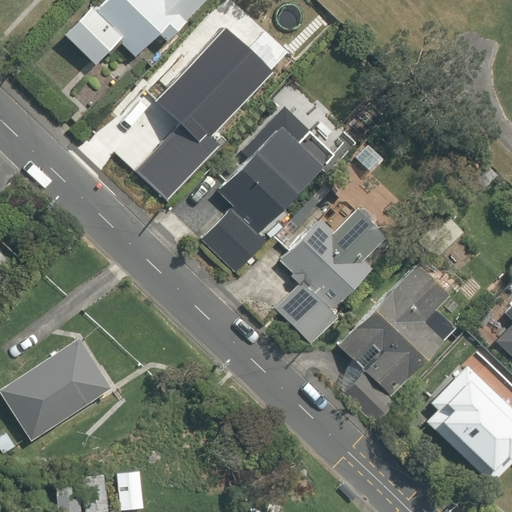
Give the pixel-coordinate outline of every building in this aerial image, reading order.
[(158,45),(182,18),(198,0),(94,0),(59,40),(89,68),(112,42),(131,59),(150,38),(158,45)] [(223,122),(177,80),(130,130),(176,173),(223,122)] [(280,112),(271,121),(208,191),(226,208),(197,240),(226,266),(235,274),(264,242),(256,234),(319,165),(295,143),(303,134),(280,112)] [(326,234),(315,223),(274,263),(298,288),(273,313),(299,339),(303,345),(337,312),(332,307),(389,252),(350,212),(326,234)] [(358,374),(382,396),(446,331),(428,313),(441,299),(406,266),(329,346),(349,366),(367,348),(375,356),(358,374)] [(511,302),(503,312),(511,319),(489,343),(511,364),(511,302)] [(75,336),(0,385),(0,395),(28,439),(107,386),(75,336)] [(458,363),(410,419),(473,475),(497,448),(511,461),(511,393),(508,390),(499,400),(458,363)] [(101,471),(77,476),(84,511),(89,511),(109,508),(101,471)]
